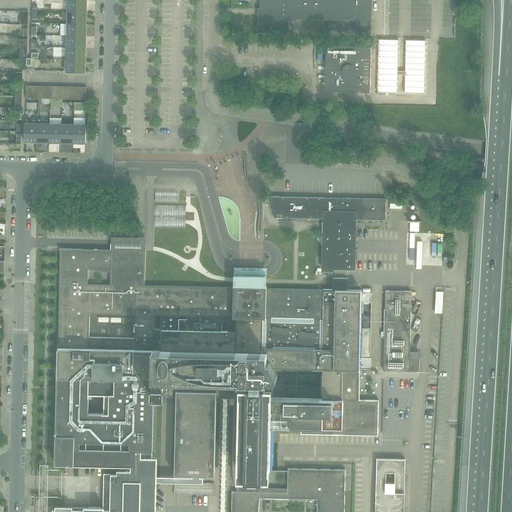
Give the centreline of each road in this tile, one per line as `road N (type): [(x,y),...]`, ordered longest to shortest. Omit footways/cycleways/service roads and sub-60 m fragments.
road 1 (unclassified): [(292,122),(294,157),(406,172),(464,239),(447,511)]
road 2 (motorway): [(509,32),(479,511)]
road 3 (unknown): [(424,273),(414,441),(401,451),(370,451)]
road 4 (unclassified): [(511,154),(311,125)]
road 5 (residential): [(292,122),(216,107),(214,0)]
road 6 (residential): [(96,168),(109,0)]
road 7 (residential): [(15,462),(18,304)]
road 8 (residential): [(18,304),(22,166)]
